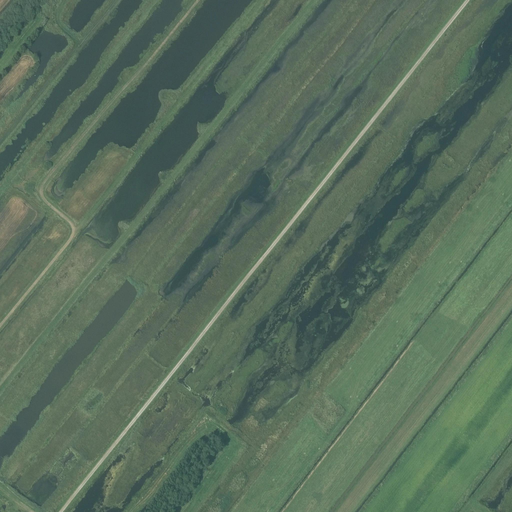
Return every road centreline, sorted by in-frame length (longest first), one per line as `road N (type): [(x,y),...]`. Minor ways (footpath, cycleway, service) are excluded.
road 1 (track): [(467,0),(60,511)]
road 2 (track): [(198,0),(43,184),(41,197),(73,234),(0,326)]
road 3 (track): [(511,375),(407,511)]
